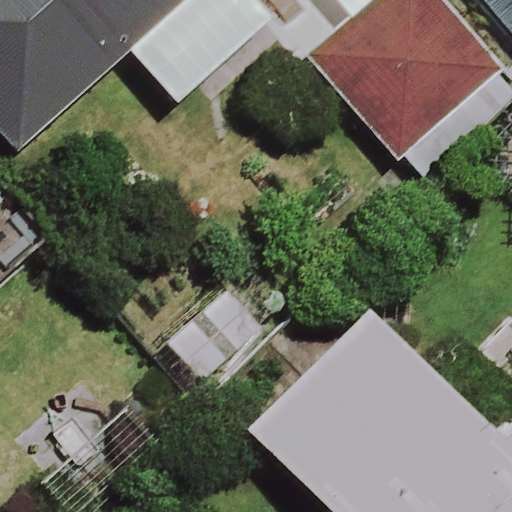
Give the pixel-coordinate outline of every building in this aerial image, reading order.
[(0,0),(0,147),(10,159),(193,0),(0,0)] [(245,0),(222,0),(166,48),(199,86),(268,26),(245,0)] [(492,75),(423,0),(385,0),(307,72),(393,165),(492,75)] [(0,267),(11,258),(0,245),(0,267)] [(259,333),(223,291),(162,343),(198,385),(259,333)] [(432,391),(362,320),(242,439),(313,511),(511,511),(511,317),(510,315),(432,391)]
